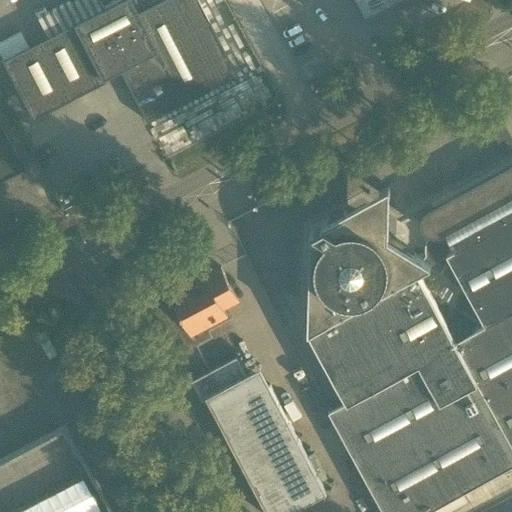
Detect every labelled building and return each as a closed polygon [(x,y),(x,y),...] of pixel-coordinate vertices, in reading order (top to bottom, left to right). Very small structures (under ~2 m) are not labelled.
[(0,55),(2,59),(1,59),(31,118),(103,81),(101,77),(122,66),(130,82),(126,84),(146,121),(235,75),(197,0),(159,0),(136,12),(129,0),(115,0),(103,6),(99,0),(69,0),(36,17),(46,36),(27,45),(20,32),(0,41),(0,55)] [(0,182),(24,170),(0,122),(0,182)] [(511,137),(504,123),(492,130),(505,154),(511,149),(511,137)] [(511,162),(428,208),(424,211),(422,215),(420,219),(421,224),(422,228),(425,232),(429,234),(427,237),(426,241),(425,246),(425,250),(425,255),(423,258),(413,252),(414,250),(402,243),(417,271),(447,255),(485,324),(456,341),(511,442),(511,162)] [(310,229),(309,281),(309,331),(347,400),(329,410),(385,511),(424,511),(511,465),(511,442),(456,341),(417,271),(402,243),(347,209),(341,207),(336,207),(332,210),(329,214),(328,219),(321,223),(321,225),(323,225),(315,230),(312,228),(310,229)] [(174,303),(191,335),(228,315),(224,308),(239,300),(221,266),(191,282),(193,286),(175,296),(178,301),(174,303)] [(207,397),(267,511),(287,511),(326,492),(260,366),(246,374),(236,356),(191,380),(202,400),(207,397)] [(0,511),(104,511),(69,427),(0,455),(0,511)]
